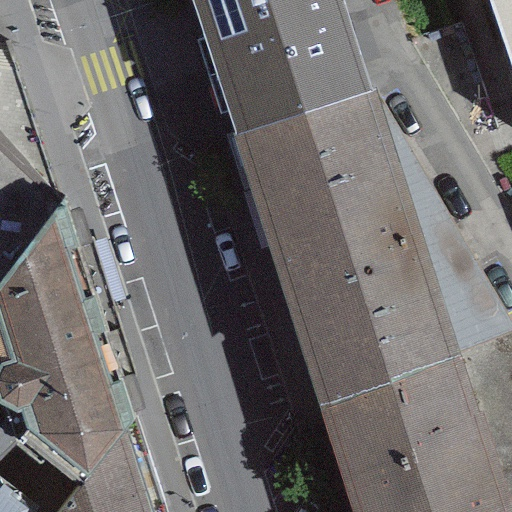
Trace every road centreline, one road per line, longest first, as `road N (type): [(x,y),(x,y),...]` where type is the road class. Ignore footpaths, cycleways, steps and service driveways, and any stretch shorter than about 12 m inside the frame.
road 1 (residential): [(511,240),(399,58),(131,143)]
road 2 (tertiary): [(244,511),(131,143)]
road 3 (tertiary): [(131,143),(86,0)]
